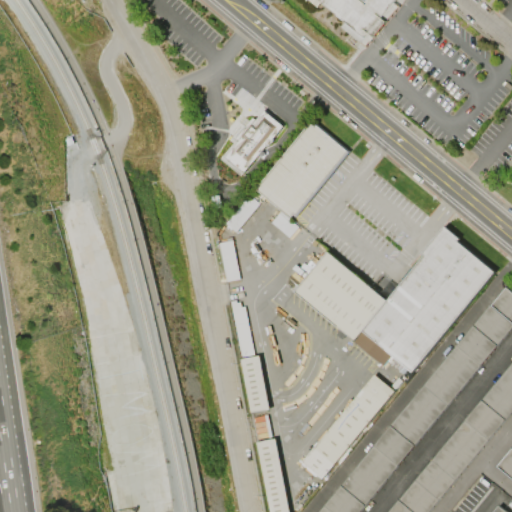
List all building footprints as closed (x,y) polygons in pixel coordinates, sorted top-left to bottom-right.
[(394,0),(393,2),(398,6),(365,46),(341,27),(346,22),(321,1),(317,7),(308,0),(394,0)] [(264,110),(283,126),(270,141),(268,139),(264,144),(266,145),(261,151),(264,153),(261,157),(258,155),(243,173),(224,157),(238,140),(236,138),(253,117),(256,120),(264,110)] [(347,152),(296,214),(295,213),(291,217),(257,189),(311,123),(347,152)] [(296,292),(330,252),(388,300),(425,256),(423,254),(446,227),(461,239),(459,242),(496,272),(412,370),(391,354),(383,364),(296,292)] [(227,281),(220,242),(233,240),(239,279),(227,281)] [(318,511),(358,511),(511,326),(511,290),(506,285),(318,511)] [(259,356),(269,409),(251,413),(241,359),(259,356)] [(511,361),(387,511),(428,511),(511,411),(511,361)] [(395,391),(323,479),(303,462),(375,375),(395,391)] [(271,511),(257,442),(276,438),(290,511),(271,511)] [(511,480),(495,466),(511,445),(511,480)]
